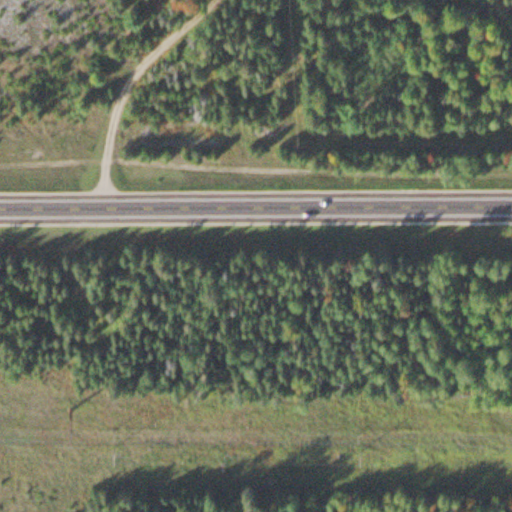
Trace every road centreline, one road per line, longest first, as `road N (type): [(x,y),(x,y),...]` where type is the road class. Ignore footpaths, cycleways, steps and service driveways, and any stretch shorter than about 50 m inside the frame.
road 1 (primary): [(511,204),(0,206)]
road 2 (track): [(101,206),(117,100),(136,68),(207,0)]
